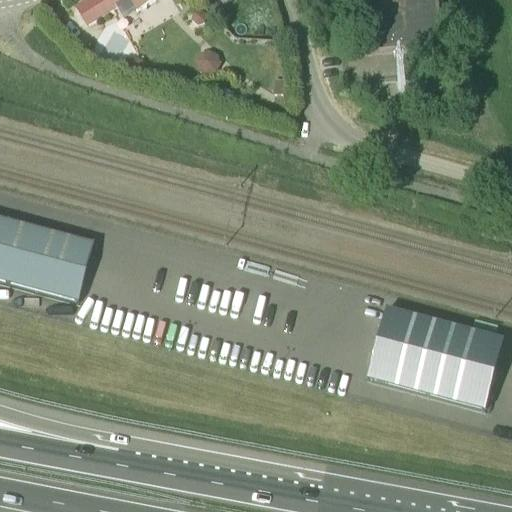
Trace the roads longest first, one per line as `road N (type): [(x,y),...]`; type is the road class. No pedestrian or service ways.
road 1 (motorway): [(372,511),(129,466)]
road 2 (motorway): [(129,466),(0,420)]
road 3 (motorway): [(129,466),(0,442)]
